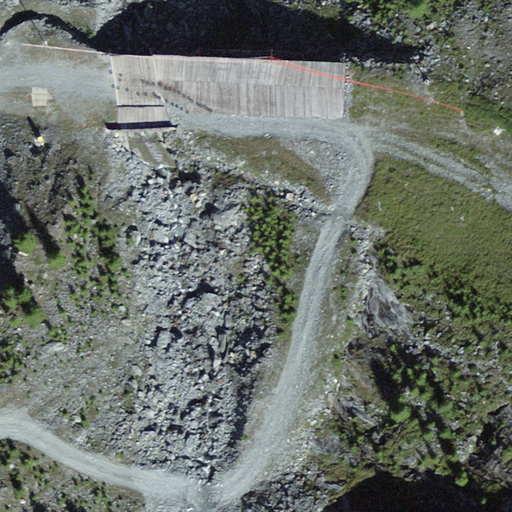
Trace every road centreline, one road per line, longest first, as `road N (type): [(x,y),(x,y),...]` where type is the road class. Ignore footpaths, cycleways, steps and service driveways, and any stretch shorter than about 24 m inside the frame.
road 1 (track): [(362,140),(360,178),(319,264),(274,426),(232,489),(219,495),(148,483),(0,425)]
road 2 (track): [(0,80),(56,79),(362,140)]
road 3 (track): [(362,140),(403,147),(511,191)]
